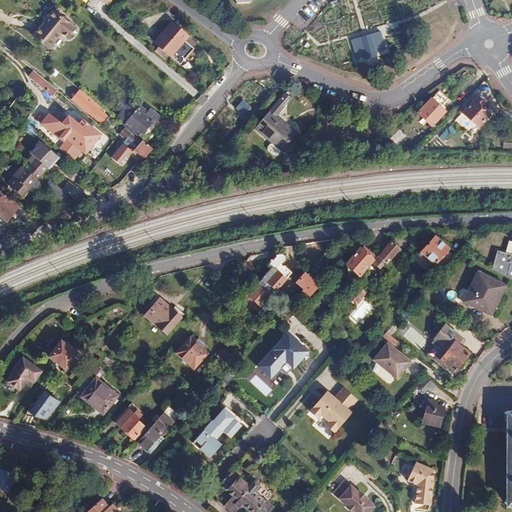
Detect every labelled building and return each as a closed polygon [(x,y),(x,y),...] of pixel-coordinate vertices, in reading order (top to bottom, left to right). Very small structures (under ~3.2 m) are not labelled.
[(47,17),(43,22),(59,35),(61,32),(67,37),(74,27),(52,8),(46,15),(47,17)] [(43,22),(38,28),(53,41),(59,35),(43,22)] [(171,22),(153,43),(170,57),(187,36),(171,22)] [(53,41),(38,28),(32,34),(48,48),(53,41)] [(387,54),(379,30),(348,39),(355,64),(387,54)] [(32,71),(30,74),(32,76),(30,79),(46,91),(48,89),(52,92),(55,89),(32,71)] [(99,107),(78,89),(71,97),(92,115),(99,107)] [(448,99),(438,90),(418,112),(432,125),(444,112),(440,108),(448,99)] [(487,101),(480,94),(464,113),(479,127),(489,116),(481,108),(487,101)] [(292,101),(285,95),(254,130),(281,153),(297,135),(277,118),(292,101)] [(125,99),(112,115),(139,137),(151,122),(154,124),(159,118),(146,107),(143,111),(131,101),(129,103),(125,99)] [(239,100),(236,106),(246,110),(249,104),(239,100)] [(59,140),(54,146),(73,162),(81,152),(85,154),(100,136),(80,120),(76,124),(68,117),(62,124),(50,114),(41,124),(59,140)] [(109,115),(104,121),(109,125),(114,120),(109,115)] [(442,142),(454,131),(449,125),(437,135),(442,142)] [(406,134),(400,128),(391,138),(397,143),(406,134)] [(143,159),(150,150),(141,143),(140,144),(124,131),(120,136),(136,149),(134,151),(143,159)] [(30,156),(39,144),(37,143),(28,155),(30,156)] [(33,159),(29,164),(42,174),(46,169),(48,170),(53,164),(51,163),(55,156),(39,144),(30,156),(33,159)] [(7,185),(22,198),(28,191),(30,193),(32,190),(34,192),(35,192),(36,192),(37,193),(39,192),(40,191),(41,190),(42,189),(42,187),(41,187),(41,186),(40,184),(39,182),(37,181),(42,174),(29,164),(23,170),(21,168),(7,185)] [(183,173),(164,177),(167,190),(186,186),(183,173)] [(66,194),(51,182),(45,191),(59,202),(66,194)] [(69,183),(62,191),(75,201),(83,195),(69,183)] [(0,194),(0,216),(6,222),(17,208),(0,194)] [(444,268),(455,256),(448,251),(449,249),(435,237),(414,261),(428,273),(432,269),(438,274),(444,268)] [(351,245),(344,239),(335,249),(342,255),(351,245)] [(399,250),(390,242),(377,257),(373,262),(380,268),(385,262),(387,264),(399,250)] [(373,262),(377,257),(363,245),(346,264),(360,276),(366,270),(373,262)] [(276,268),(280,263),(284,259),(278,254),(269,263),(273,266),(263,278),(275,289),(290,272),(283,266),(279,270),(276,268)] [(495,272),(511,280),(511,258),(509,258),(504,256),(502,260),(495,272)] [(317,284),(304,273),(296,282),(309,294),(317,284)] [(496,304),(499,306),(508,289),(481,275),(470,295),(466,293),(464,294),(461,299),(461,300),(466,303),(490,316),(496,304)] [(263,288),(257,283),(250,291),(256,296),(263,288)] [(358,287),(349,297),(356,303),(365,294),(358,287)] [(180,316),(159,298),(144,315),(166,333),(180,316)] [(359,323),(372,308),(364,301),(351,316),(359,323)] [(493,317),(499,306),(496,304),(490,316),(493,317)] [(455,374),(469,355),(458,346),(463,340),(447,326),(436,340),(449,351),(440,361),(448,368),(455,374)] [(290,370),(306,352),(285,332),(255,366),(268,378),(281,362),(290,370)] [(208,353),(186,334),(178,343),(180,345),(175,351),(195,368),(208,353)] [(449,351),(436,340),(433,343),(442,350),(434,360),(446,370),(448,368),(440,361),(449,351)] [(411,361),(388,341),(374,358),(396,377),(411,361)] [(60,343),(52,354),(59,359),(56,363),(65,369),(75,354),(60,343)] [(231,362),(236,356),(225,346),(220,352),(231,362)] [(59,359),(52,354),(49,357),(56,363),(59,359)] [(45,372),(24,358),(7,383),(22,393),(31,379),(37,383),(45,372)] [(92,383),(87,379),(76,392),(82,396),(80,398),(93,408),(95,405),(104,413),(118,396),(95,379),(92,383)] [(436,385),(431,380),(421,391),(426,395),(436,385)] [(333,434),(351,412),(348,410),(357,400),(342,388),(334,398),(324,390),(306,411),(333,434)] [(49,419),(62,402),(48,391),(32,411),(39,417),(49,419)] [(439,402),(432,400),(426,421),(441,425),(446,409),(438,406),(439,402)] [(103,415),(104,413),(95,405),(93,408),(103,415)] [(121,426),(119,428),(132,439),(139,432),(137,430),(141,426),(135,422),(142,414),(136,409),(132,413),(125,408),(115,421),(121,426)] [(240,426),(219,408),(190,443),(208,458),(220,445),(214,440),(221,432),(229,439),(240,426)] [(162,414),(136,443),(146,451),(147,449),(151,452),(163,439),(161,437),(173,423),(162,414)] [(118,429),(119,428),(121,426),(115,421),(112,424),(118,429)] [(432,470),(413,461),(404,481),(413,485),(412,502),(429,503),(432,470)] [(0,467),(0,488),(11,493),(19,475),(0,467)] [(230,471),(219,484),(232,495),(224,505),(232,511),(235,511),(242,504),(250,511),(269,511),(273,508),(265,501),(263,503),(252,493),(258,486),(252,480),(250,480),(247,485),(238,477),(237,477),(230,471)] [(366,511),(372,505),(346,484),(334,499),(349,511),(366,511)] [(110,507),(104,500),(89,511),(117,511),(112,506),(110,507)]
